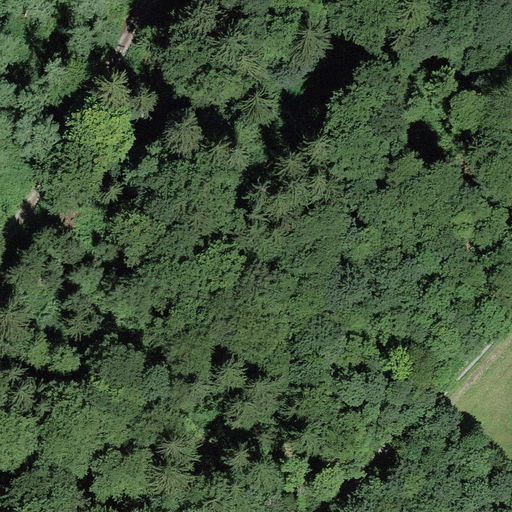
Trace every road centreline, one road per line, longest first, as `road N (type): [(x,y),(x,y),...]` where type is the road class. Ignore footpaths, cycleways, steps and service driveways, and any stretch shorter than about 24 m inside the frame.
road 1 (track): [(321,511),(511,309)]
road 2 (track): [(154,0),(0,230)]
